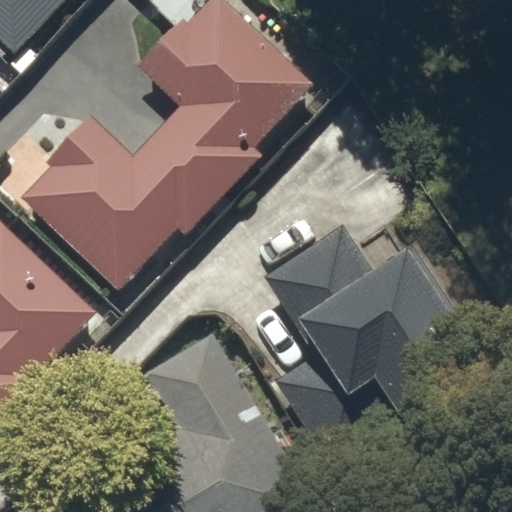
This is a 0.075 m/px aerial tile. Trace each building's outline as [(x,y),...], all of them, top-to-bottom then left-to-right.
[(21,67),(84,0),(0,0),(0,56),(4,52),(21,67)] [(28,211),(125,304),(184,242),(192,249),(268,170),(260,162),(319,99),(222,7),(194,37),(189,33),(145,79),(186,118),(139,167),(97,128),(52,175),(58,180),(28,211)] [(0,450),(51,396),(44,389),(104,326),(6,235),(0,240),(0,450)] [(281,394),(339,483),(359,470),(372,490),(511,399),(418,259),(380,285),(350,239),(271,291),(322,367),(281,394)] [(84,502),(90,511),(317,511),(221,349),(154,389),(185,443),(84,502)]
